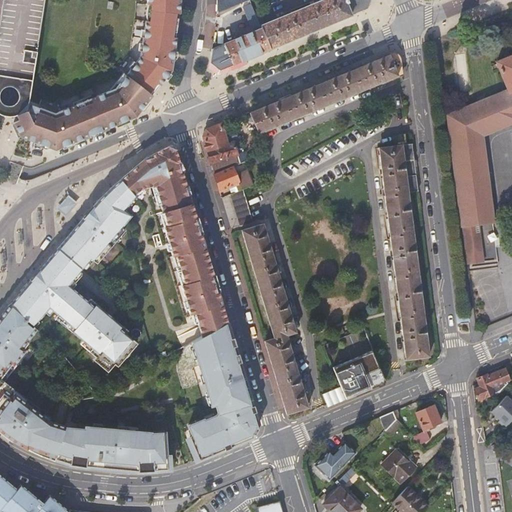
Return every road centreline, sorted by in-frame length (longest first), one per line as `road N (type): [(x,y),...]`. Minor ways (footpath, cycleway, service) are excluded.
road 1 (tertiary): [(456,370),(410,24)]
road 2 (tertiary): [(188,122),(280,445)]
road 3 (residential): [(280,445),(155,486),(62,478),(0,451)]
road 4 (secondary): [(188,122),(410,24)]
road 5 (residential): [(456,370),(280,445)]
road 6 (residential): [(48,192),(188,122)]
road 7 (tertiary): [(472,511),(456,370)]
road 8 (residential): [(0,303),(53,242),(48,192)]
road 9 (secondary): [(200,0),(188,122)]
